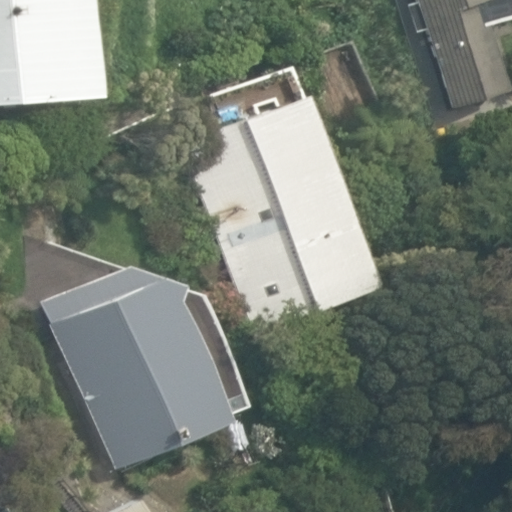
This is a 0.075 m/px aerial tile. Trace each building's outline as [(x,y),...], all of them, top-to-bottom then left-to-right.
[(0,0),(0,101),(73,95),(65,0),(0,0)] [(419,28),(443,106),(499,89),(478,23),(493,19),(487,0),(410,0),(411,1),(403,3),(411,31),(419,28)] [(364,283),(276,69),(155,119),(243,332),(364,283)] [(112,268),(30,304),(102,473),(213,426),(158,296),(163,284),(112,268)] [(77,511),(129,511),(115,489),(77,511)]
